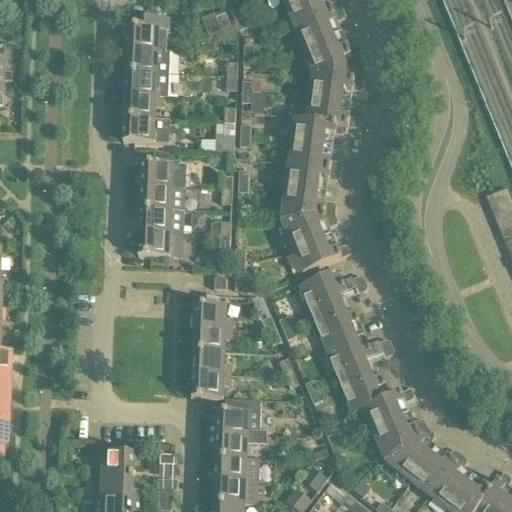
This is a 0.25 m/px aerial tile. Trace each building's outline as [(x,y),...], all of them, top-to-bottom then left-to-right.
[(282,0),(295,32),(344,12),(342,6),(337,4),(322,10),(317,0),(282,0)] [(245,20),(241,10),(231,14),(236,24),(245,20)] [(344,12),(295,32),(314,76),(313,77),(355,83),(357,72),(347,71),(344,63),(362,55),(359,48),(355,46),(340,53),(330,28),(345,22),(346,18),(344,12)] [(222,33),(231,29),(226,16),(217,20),(222,33)] [(130,28),(128,53),(166,54),(167,54),(168,34),(170,34),(170,22),(135,20),(135,28),(130,28)] [(249,30),(245,20),(236,24),(240,34),(249,30)] [(255,49),(245,48),(245,60),(254,60),(255,49)] [(3,75),(4,65),(4,49),(0,49),(0,109),(2,110),(3,84),(11,84),(12,75),(3,75)] [(128,53),(127,75),(170,77),(171,55),(166,55),(166,54),(128,53)] [(254,60),(245,60),(244,71),(254,71),(254,60)] [(239,64),(228,64),(228,79),(238,80),(239,64)] [(170,77),(127,75),(126,98),(164,99),(164,100),(169,100),(170,77)] [(313,77),(307,123),(307,125),(347,130),(359,132),(360,125),(358,121),(341,119),(345,93),(361,95),(365,92),(366,85),(355,83),(313,77)] [(238,80),(228,79),(227,94),(237,95),(238,80)] [(244,84),(243,96),(253,96),(254,85),(244,84)] [(253,96),(243,96),(243,107),(253,107),(253,96)] [(164,99),(126,98),(125,120),(157,122),(157,110),(163,110),(164,100),(164,99)] [(225,125),(236,125),(236,112),(226,112),(225,125)] [(125,120),(124,144),(168,146),(170,122),(157,122),(125,120)] [(295,121),(289,168),(341,175),(342,169),(339,165),(323,163),(327,136),(343,138),(347,136),(347,130),(307,125),(307,123),(295,121)] [(236,125),(225,125),(225,140),(235,140),(236,125)] [(242,129),(241,140),(251,140),(252,129),(242,129)] [(235,159),(235,140),(225,140),(216,139),(215,158),(235,159)] [(251,140),(241,140),(241,151),(251,152),(251,140)] [(154,156),(154,166),(175,167),(175,157),(154,156)] [(187,167),(175,167),(154,166),(144,165),(143,190),(186,191),(187,167)] [(341,175),(289,168),(283,215),(315,220),(330,221),(336,219),(336,215),(337,209),(334,206),(326,205),(326,209),(317,208),(321,182),(337,184),(340,181),(341,175)] [(240,174),(239,185),(249,186),(250,175),(240,174)] [(223,193),(233,193),(234,180),(224,180),(223,193)] [(249,186),(239,185),(239,196),(249,197),(249,186)] [(143,190),(142,212),(185,214),(186,191),(143,190)] [(491,211),(511,202),(511,200),(508,190),(486,200),(491,211)] [(233,193),(223,193),(222,207),(232,208),(233,193)] [(511,202),(491,211),(495,222),(511,215),(511,202)] [(142,212),(140,235),(184,237),(185,214),(142,212)] [(315,220),(283,215),(281,224),(304,277),(352,257),(349,250),(345,249),(330,255),(320,231),(328,227),(330,231),(337,228),(339,224),(336,219),(330,221),(315,220)] [(511,215),(495,222),(500,233),(511,228),(511,215)] [(232,225),(222,225),(217,224),(212,228),(212,237),(221,238),(231,239),(232,225)] [(511,241),(511,228),(500,233),(504,244),(511,241)] [(184,237),(140,235),(139,259),(183,261),(184,237)] [(231,239),(221,238),(221,253),(231,253),(231,239)] [(247,252),(237,252),(236,263),(246,263),(247,252)] [(246,263),(236,263),(236,274),(246,274),(246,263)] [(350,296),(346,286),(337,290),(332,276),(301,289),(328,354),(358,341),(353,329),(361,325),(357,315),(349,319),(341,300),(350,296)] [(362,280),(354,283),(357,290),(368,286),(366,281),(362,280)] [(227,294),(228,281),(216,281),(215,293),(227,294)] [(370,290),(368,286),(357,290),(360,298),(368,294),(370,290)] [(200,300),(199,308),(219,309),(220,301),(200,300)] [(196,308),(195,332),(233,334),(233,323),(227,323),(228,309),(219,309),(199,308),(196,308)] [(267,309),(258,312),(263,323),(272,320),(267,309)] [(267,336),(277,332),(272,320),(263,323),(267,336)] [(284,334),(294,330),(289,320),(280,324),(284,334)] [(294,330),(284,334),(288,345),(298,341),(294,330)] [(233,334),(195,332),(194,355),(226,356),(226,344),(232,344),(233,334)] [(277,332),(267,336),(273,349),(282,346),(277,332)] [(363,354),(358,341),(328,354),(354,418),(365,414),(364,412),(384,404),(379,393),(388,389),(384,379),(375,383),(367,364),(376,360),(372,350),(363,354)] [(388,344),(380,347),(383,354),(394,350),(392,345),(388,344)] [(396,354),(394,350),(383,354),(386,362),(394,358),(396,354)] [(0,379),(10,379),(11,356),(0,355),(0,379)] [(226,356),(194,355),(193,377),(231,379),(231,368),(225,368),(226,356)] [(285,379),(294,375),(289,362),(280,366),(285,379)] [(294,375),(285,379),(290,391),(299,388),(294,375)] [(231,379),(193,377),(193,402),(224,403),(224,390),(230,390),(231,379)] [(0,379),(0,401),(9,402),(10,379),(0,379)] [(310,398),(320,394),(315,384),(306,387),(310,398)] [(413,392),(384,404),(364,412),(365,414),(383,457),(413,445),(430,432),(429,430),(426,425),(422,423),(415,426),(417,430),(409,434),(399,409),(414,403),(416,399),(413,392)] [(320,394),(310,398),(315,408),(324,404),(320,394)] [(0,401),(0,424),(8,425),(9,402),(0,401)] [(227,403),(226,415),(218,415),(217,428),(210,428),(210,438),(249,440),(248,447),(259,447),(259,433),(261,433),(262,404),(227,403)] [(8,425),(0,424),(0,460),(3,461),(3,449),(7,449),(8,425)] [(431,433),(430,432),(413,445),(383,457),(386,465),(431,499),(463,458),(458,454),(453,455),(443,468),(423,452),(428,445),(431,447),(436,441),(435,437),(431,433)] [(269,434),(261,433),(259,433),(259,447),(268,448),(269,434)] [(332,451),(341,447),(337,437),(328,440),(332,451)] [(249,440),(210,438),(209,449),(217,449),(216,462),(247,463),(247,462),(248,447),(249,440)] [(346,457),(341,447),(332,451),(336,461),(346,457)] [(97,479),(135,480),(135,468),(142,469),(143,457),(98,455),(97,479)] [(174,468),(174,465),(174,458),(160,457),(160,467),(174,468)] [(468,462),(463,458),(431,499),(446,511),(478,511),(499,486),(494,482),(490,483),(480,496),(458,479),(469,466),(468,462)] [(208,473),(208,484),(260,486),(261,462),(247,462),(247,463),(216,462),(216,473),(208,473)] [(511,480),(506,476),(499,486),(478,511),(511,511),(511,505),(503,498),(511,486),(511,480)] [(319,477),(310,489),(319,497),(329,485),(319,477)] [(135,480),(97,479),(96,502),(141,503),(141,493),(134,492),(135,480)] [(361,482),(353,491),(363,499),(371,490),(361,482)] [(260,486),(208,484),(208,495),(215,495),(214,507),(246,508),(246,509),(259,509),(260,486)] [(159,504),(173,504),(173,495),(159,494),(159,504)] [(303,497),(293,510),(294,511),(306,511),(312,505),(303,497)] [(347,511),(355,511),(359,508),(347,499),(341,507),(347,511)] [(140,511),(141,503),(96,502),(96,511),(140,511)]
